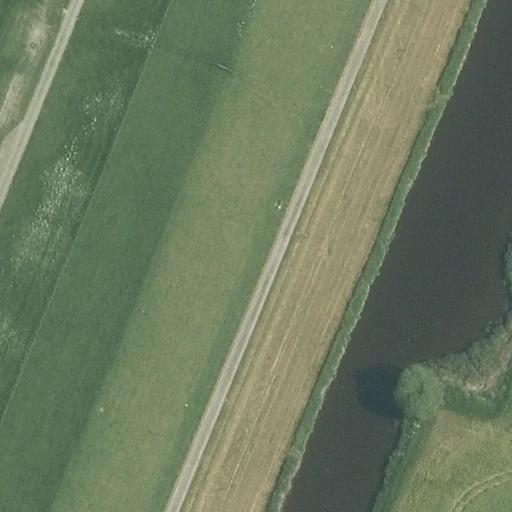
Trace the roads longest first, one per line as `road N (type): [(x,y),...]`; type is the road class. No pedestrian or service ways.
road 1 (track): [(382,0),(174,511)]
road 2 (track): [(0,193),(78,0)]
